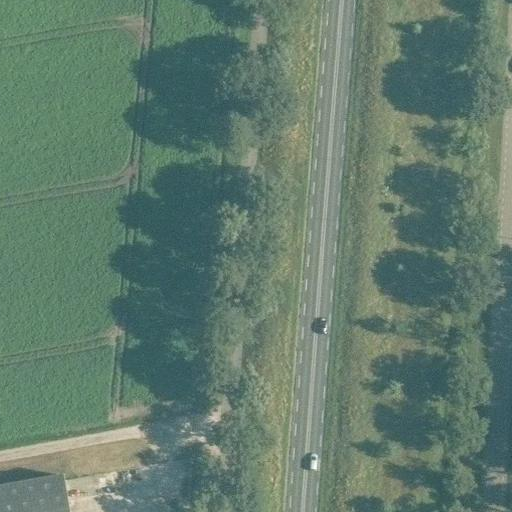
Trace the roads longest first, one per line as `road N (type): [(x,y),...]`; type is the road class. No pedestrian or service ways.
road 1 (primary): [(298,511),(338,0)]
road 2 (unclassified): [(218,511),(253,0)]
road 3 (unclassified): [(486,511),(499,277)]
road 4 (unclassified): [(499,277),(511,51)]
